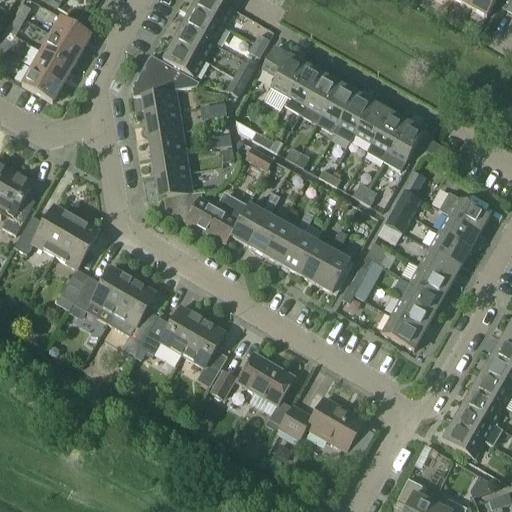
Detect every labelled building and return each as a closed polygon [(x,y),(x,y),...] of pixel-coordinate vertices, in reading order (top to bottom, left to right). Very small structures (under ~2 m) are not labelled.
[(198,0),(191,13),(223,31),(234,13),(209,0),(198,0)] [(450,0),(468,10),(474,0),(450,0)] [(474,0),(468,10),(486,21),(498,0),(474,0)] [(16,17),(25,23),(31,13),(22,7),(16,17)] [(223,31),(191,13),(181,30),(214,48),(223,31)] [(19,33),(25,23),(16,17),(9,28),(19,33)] [(51,38),(81,56),(91,39),(61,21),(51,38)] [(214,48),(181,30),(172,46),(205,64),(214,48)] [(71,73),(81,56),(51,38),(41,55),(71,73)] [(258,38),(253,48),(264,54),(269,45),(258,38)] [(1,42),(0,44),(0,52),(6,56),(11,48),(1,42)] [(195,82),(205,64),(172,46),(162,64),(195,82)] [(264,54),(253,48),(248,56),(259,63),(264,54)] [(287,100),(305,68),(288,59),(273,51),(261,72),(276,81),(270,91),(287,100)] [(62,89),(71,73),(41,55),(31,72),(62,89)] [(133,101),(141,99),(175,94),(194,91),(196,92),(199,87),(151,60),(132,93),(133,101)] [(243,66),(235,81),(245,87),(254,72),(243,66)] [(283,109),(300,119),(323,78),(305,68),(287,100),(288,101),(283,109)] [(52,106),(62,89),(31,72),(22,89),(52,106)] [(300,119),(316,128),(339,87),(323,78),(300,119)] [(237,101),(245,87),(235,81),(227,95),(237,101)] [(333,138),(338,129),(356,97),(339,87),(316,128),(333,138)] [(144,121),(179,115),(175,94),(141,99),(144,121)] [(355,138),(373,106),(356,97),(338,129),(355,138)] [(371,148),(389,116),(373,106),(355,138),(371,148)] [(225,107),(212,109),(214,120),(227,118),(226,117),(225,107)] [(201,122),(214,120),(212,109),(200,111),(201,122)] [(182,135),(179,115),(144,121),(148,141),(182,135)] [(366,157),(383,167),(407,126),(389,116),(371,148),(366,157)] [(400,176),(405,167),(423,135),(407,126),(383,167),(400,176)] [(151,162),(185,156),(182,135),(148,141),(151,162)] [(251,144),(260,149),(264,141),(256,136),(251,144)] [(230,139),(217,141),(219,152),(232,150),(230,139)] [(206,154),(219,152),(217,141),(205,143),(206,154)] [(264,141),(260,149),(269,154),(273,146),(264,141)] [(427,156),(445,166),(451,155),(433,145),(427,156)] [(273,164),(251,151),(244,163),(266,176),(273,164)] [(289,155),(285,163),(294,168),(298,160),(301,156),(292,151),(289,155)] [(234,164),(232,153),(219,155),(221,166),(234,164)] [(154,182),(189,177),(185,156),(151,162),(154,182)] [(298,160),(294,168),(303,173),(307,165),(309,161),(301,156),(298,160)] [(0,193),(11,173),(0,167),(0,193)] [(34,205),(25,200),(33,186),(11,173),(0,193),(0,214),(8,219),(2,232),(15,240),(34,205)] [(318,181),(327,186),(331,179),(322,174),(318,181)] [(165,202),(192,197),(189,177),(154,182),(158,203),(165,202)] [(331,179),(327,186),(336,191),(340,184),(331,179)] [(408,185),(403,193),(414,200),(419,191),(415,189),(408,185)] [(352,200),(361,206),(366,198),(356,193),(352,200)] [(403,193),(398,203),(405,207),(409,209),(414,200),(403,193)] [(166,214),(202,234),(226,247),(230,240),(248,208),(247,210),(223,197),(216,209),(201,201),(201,196),(192,197),(165,202),(166,214)] [(489,219),(458,202),(448,196),(438,214),(447,219),(448,220),(448,219),(479,237),(489,219)] [(272,197),(266,207),(274,212),(279,201),(276,199),(272,197)] [(366,198),(361,206),(370,210),(374,203),(366,198)] [(265,218),(247,250),(264,259),(282,227),(269,220),(274,212),(266,207),(262,216),(265,218)] [(248,208),(230,240),(247,250),(265,218),(262,216),(248,208)] [(43,254),(54,260),(76,222),(54,209),(43,227),(31,220),(13,252),(26,260),(32,249),(42,256),(43,254)] [(301,224),(300,226),(308,230),(309,228),(313,220),(310,218),(306,216),(301,224)] [(389,219),(384,228),(401,238),(402,238),(407,230),(389,219)] [(479,237),(448,219),(448,220),(447,219),(437,236),(470,254),(479,237)] [(76,222),(54,260),(65,267),(64,269),(75,275),(76,273),(98,236),(76,222)] [(299,237),(281,269),(298,278),(316,246),(315,246),(303,239),(308,230),(300,226),(295,234),(299,237)] [(282,227),(264,259),(281,269),(299,237),(295,234),(282,227)] [(384,228),(377,239),(394,249),(401,238),(384,228)] [(339,234),(334,244),(342,248),(347,239),(343,237),(339,234)] [(437,236),(428,253),(460,271),(470,254),(437,236)] [(333,255),(315,288),(332,297),(345,273),(348,268),(350,265),(336,257),(342,248),(334,244),(329,253),(333,255)] [(316,246),(298,278),(315,288),(333,255),(329,253),(316,246)] [(370,252),(365,261),(373,265),(373,264),(380,268),(385,259),(383,258),(385,253),(373,246),(370,252)] [(460,271),(428,253),(418,269),(451,288),(460,271)] [(367,274),(373,265),(365,261),(360,270),(367,274)] [(451,288),(418,269),(409,286),(442,304),(451,288)] [(111,271),(101,288),(89,281),(73,309),(86,316),(91,307),(113,319),(134,284),(111,271)] [(75,275),(56,307),(69,315),(72,309),(73,309),(89,281),(76,273),(75,275)] [(146,313),(156,296),(134,284),(113,319),(134,331),(128,341),(142,348),(158,320),(146,313)] [(346,295),(353,299),(359,289),(351,285),(346,295)] [(442,304),(409,286),(400,302),(432,321),(442,304)] [(349,307),(353,299),(346,295),(341,303),(349,307)] [(432,321),(400,302),(390,320),(423,338),(432,321)] [(180,311),(170,328),(158,320),(142,348),(140,351),(147,355),(154,359),(160,347),(182,359),(202,323),(180,311)] [(413,355),(423,338),(390,320),(381,337),(413,355)] [(215,354),(225,336),(202,323),(182,359),(203,372),(196,384),(209,392),(227,361),(215,354)] [(500,343),(511,350),(511,326),(500,343)] [(511,350),(500,343),(491,360),(511,372),(511,350)] [(141,365),(147,355),(140,351),(135,361),(141,365)] [(293,382),(253,358),(237,386),(277,409),(265,429),(276,435),(278,432),(278,433),(291,411),(290,411),(280,405),(293,382)] [(511,372),(491,360),(481,377),(511,394),(511,372)] [(222,374),(209,395),(224,404),(236,382),(222,374)] [(511,396),(511,394),(481,377),(471,394),(503,412),(511,396)] [(493,429),(503,412),(471,394),(461,411),(493,429)] [(292,408),(290,411),(291,411),(278,433),(299,445),(306,433),(346,456),(342,462),(356,470),(374,437),(361,429),(363,425),(324,402),(313,420),(292,408)] [(461,411),(451,427),(483,446),(484,445),(493,450),(502,434),(493,429),(461,411)] [(483,446),(451,427),(442,445),(473,463),(483,446)] [(405,511),(429,511),(433,506),(422,501),(426,492),(407,482),(396,505),(407,510),(405,511)] [(508,496),(497,500),(501,510),(511,507),(508,496)] [(495,511),(501,510),(497,500),(488,503),(490,511),(495,511)] [(433,506),(429,511),(465,511),(448,503),(444,511),(433,506)]
